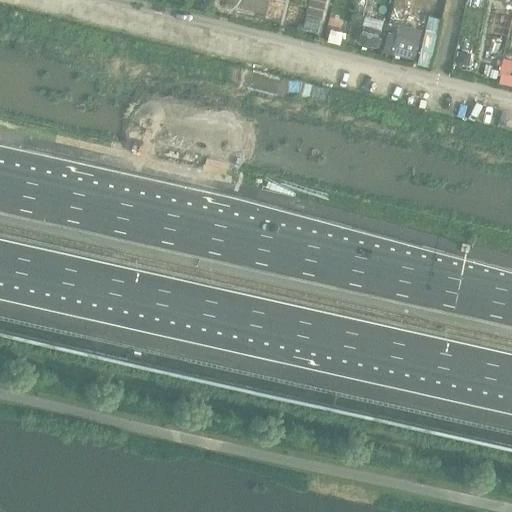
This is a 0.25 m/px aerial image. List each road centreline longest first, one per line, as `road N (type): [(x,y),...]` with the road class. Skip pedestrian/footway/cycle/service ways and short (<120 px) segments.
road 1 (motorway): [(511,307),(0,191)]
road 2 (motorway): [(0,261),(511,375)]
